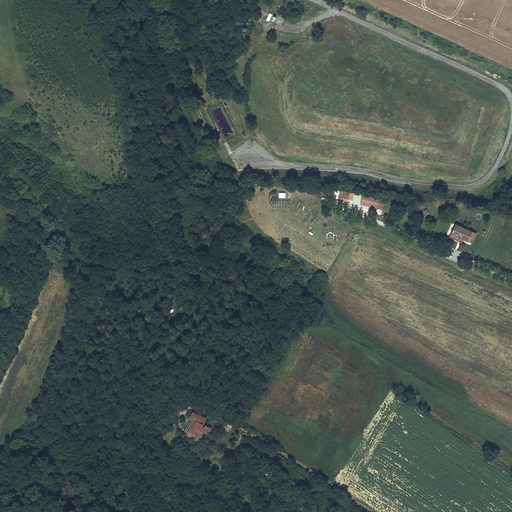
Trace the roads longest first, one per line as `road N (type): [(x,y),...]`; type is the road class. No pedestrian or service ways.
road 1 (unclassified): [(511,121),(492,172),(461,187),(233,154)]
road 2 (unclassified): [(312,0),(498,85),(511,103)]
